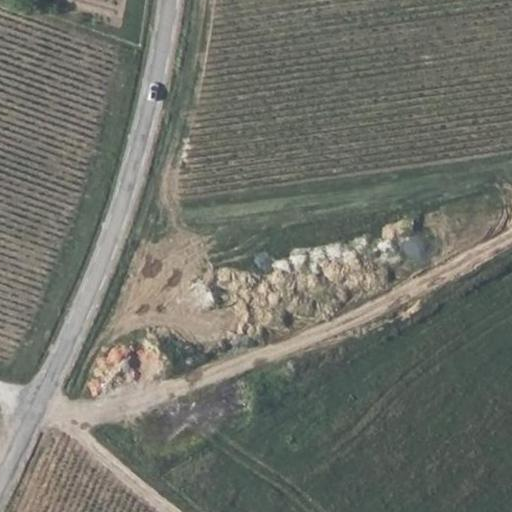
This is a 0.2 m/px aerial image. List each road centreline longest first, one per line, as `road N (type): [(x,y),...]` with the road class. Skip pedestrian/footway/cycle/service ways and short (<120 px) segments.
road 1 (unclassified): [(168,0),(107,246),(0,487)]
road 2 (track): [(53,427),(335,330),(511,237)]
road 3 (track): [(35,414),(167,511)]
